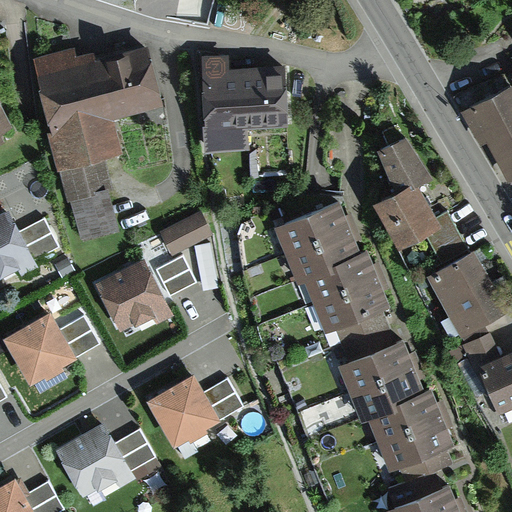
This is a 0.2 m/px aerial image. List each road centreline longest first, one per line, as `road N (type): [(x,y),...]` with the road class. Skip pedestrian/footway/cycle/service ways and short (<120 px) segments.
road 1 (residential): [(45,0),(133,30),(349,68),(404,54)]
road 2 (residential): [(236,319),(0,453)]
road 3 (tertiary): [(404,54),(511,232)]
